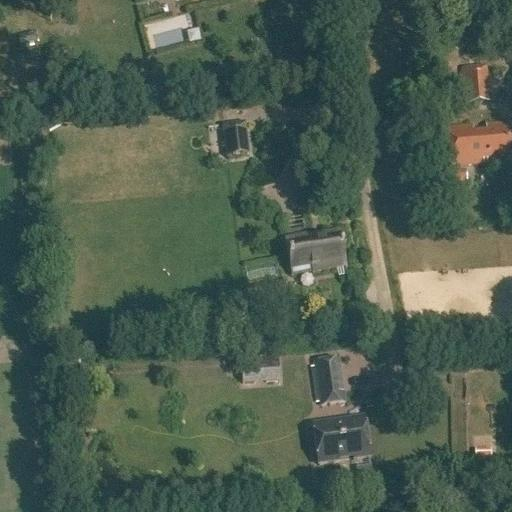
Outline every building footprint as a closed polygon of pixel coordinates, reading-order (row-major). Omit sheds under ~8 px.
[(485,67),(459,68),(462,106),(488,104),(485,67)] [(219,125),(224,160),(248,157),(244,123),(219,125)] [(503,132),(503,125),(487,126),(487,132),(473,134),(473,127),(448,129),(452,168),(511,162),(511,140),(511,131),(503,132)] [(446,174),(447,185),(467,184),(467,172),(446,174)] [(284,243),(288,271),(308,268),(308,272),(342,267),(337,234),(284,243)] [(274,378),(272,355),(236,357),(238,381),(274,378)] [(314,366),(319,410),(345,407),(339,363),(314,366)] [(314,426),(319,464),(371,457),(366,419),(314,426)]
